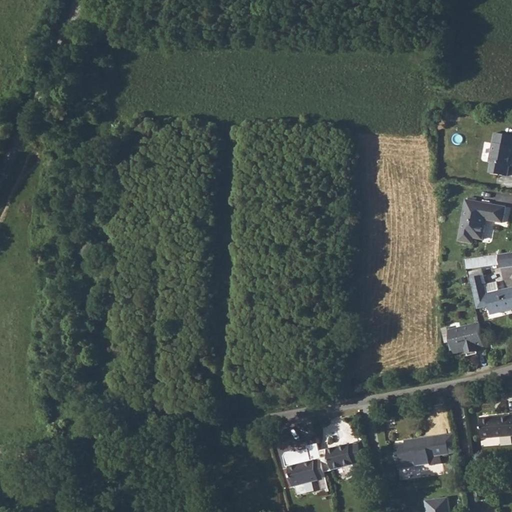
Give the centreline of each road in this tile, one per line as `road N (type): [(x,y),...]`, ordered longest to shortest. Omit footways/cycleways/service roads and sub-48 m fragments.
road 1 (unclassified): [(511,370),(268,419),(0,456)]
road 2 (unclassified): [(84,0),(0,184)]
